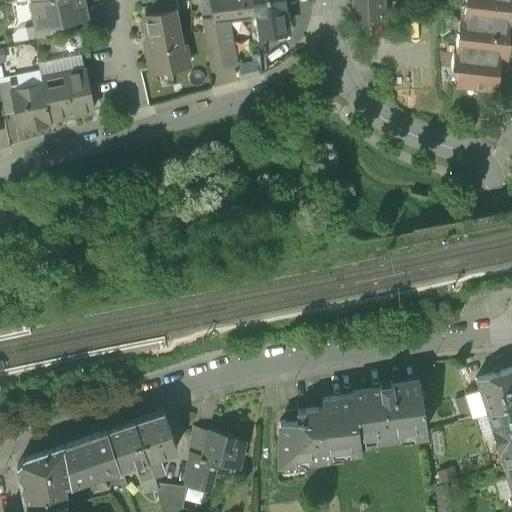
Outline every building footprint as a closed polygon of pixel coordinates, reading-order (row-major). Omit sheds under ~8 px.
[(87,18),(83,0),(35,0),(30,1),(36,28),(36,29),(57,24),(87,18)] [(149,42),(149,43),(179,37),(171,0),(152,0),(153,2),(154,6),(142,8),(149,42)] [(252,0),(203,0),(204,32),(226,33),(226,20),(255,16),(252,0)] [(283,0),(252,0),(255,16),(257,34),(288,30),(283,0)] [(352,0),(354,22),(385,21),(383,0),(352,0)] [(511,0),(467,0),(466,17),(459,17),(459,18),(462,18),(460,31),(457,31),(455,53),(452,53),(450,69),(459,70),(458,83),(455,83),(455,84),(497,88),(500,56),(508,57),(509,45),(504,45),(505,38),(507,38),(511,0)] [(60,37),(57,24),(36,29),(36,28),(26,30),(29,44),(60,37)] [(229,35),(226,33),(204,32),(210,69),(234,64),(229,35)] [(181,47),(179,37),(149,43),(149,42),(145,42),(151,74),(156,74),(159,89),(174,86),(171,71),(189,68),(185,46),(181,47)] [(0,64),(8,63),(6,49),(0,50),(0,64)] [(80,57),(39,66),(40,70),(42,80),(84,71),(80,57)] [(261,76),(260,61),(238,67),(240,81),(261,76)] [(0,78),(0,82),(9,81),(11,91),(43,85),(42,80),(40,70),(0,78)] [(42,80),(43,85),(51,123),(93,114),(84,71),(42,80)] [(9,81),(0,82),(0,100),(3,116),(15,114),(10,91),(11,91),(9,81)] [(51,126),(51,123),(43,85),(11,91),(10,91),(15,114),(19,132),(51,126)] [(479,391),(486,412),(511,403),(511,367),(475,379),(479,391)] [(352,389),(352,393),(359,440),(375,438),(375,442),(389,440),(388,436),(396,435),(397,439),(408,438),(412,433),(426,431),(419,378),(391,382),(391,381),(379,383),(379,385),(352,389)] [(457,422),(486,412),(479,391),(449,401),(457,422)] [(360,449),(359,440),(352,393),(322,398),(323,406),(284,411),(286,421),(279,422),(278,464),(301,460),(307,465),(311,459),(326,457),(326,454),(360,449)] [(511,403),(486,412),(503,467),(511,463),(511,403)] [(162,410),(133,421),(146,459),(159,455),(176,449),(162,410)] [(133,464),(146,459),(133,421),(105,431),(118,469),(133,464)] [(198,428),(186,485),(207,490),(215,462),(235,467),(242,441),(228,435),(198,428)] [(71,486),(118,469),(105,431),(63,446),(71,486)] [(17,467),(25,507),(64,502),(62,487),(71,486),(63,446),(24,459),(17,467)] [(159,455),(146,459),(152,474),(164,470),(159,455)] [(155,482),(152,474),(146,459),(133,464),(144,494),(156,489),(155,482)] [(511,463),(503,467),(511,496),(511,463)] [(442,486),(446,484),(459,480),(455,467),(438,472),(442,486)] [(186,485),(155,482),(156,489),(161,511),(186,511),(187,508),(181,506),(186,485)] [(442,486),(434,488),(437,511),(450,511),(446,484),(442,486)] [(25,507),(26,511),(66,511),(64,502),(25,507)]
